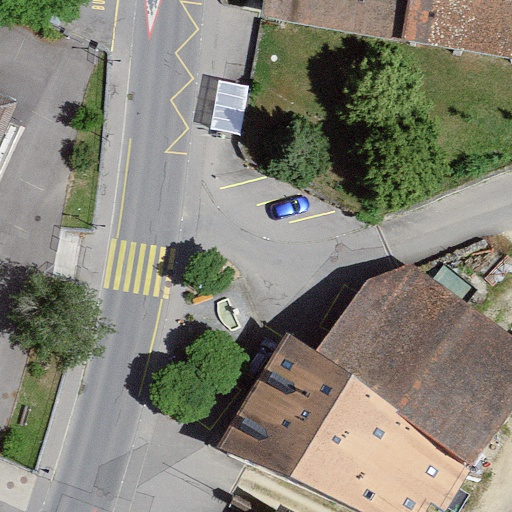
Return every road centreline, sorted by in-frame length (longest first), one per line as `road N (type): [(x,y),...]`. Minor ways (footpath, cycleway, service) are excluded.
road 1 (residential): [(145,208),(203,218),(305,280),(511,196)]
road 2 (tertiary): [(82,511),(145,208)]
road 3 (tertiary): [(145,208),(167,0)]
